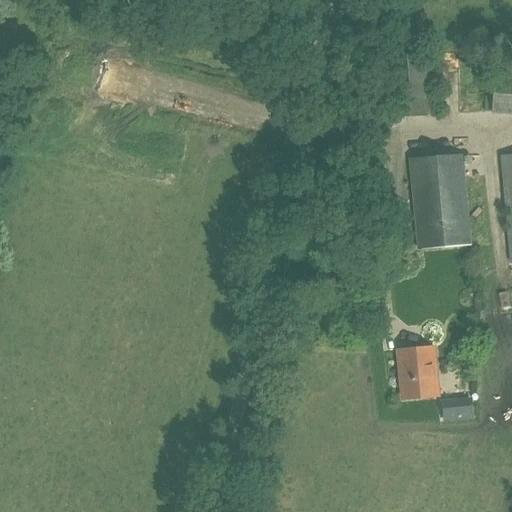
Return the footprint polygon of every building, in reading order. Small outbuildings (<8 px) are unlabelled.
[(429,55),(383,57),(386,117),(432,115),(429,55)] [(511,61),(495,60),(491,114),(511,115),(511,61)] [(511,263),(511,155),(501,157),(511,264),(511,263)] [(418,249),(469,245),(461,156),(410,160),(418,249)] [(437,396),(432,348),(398,351),(402,399),(437,396)] [(470,401),(440,404),(442,422),(472,419),(470,401)]
